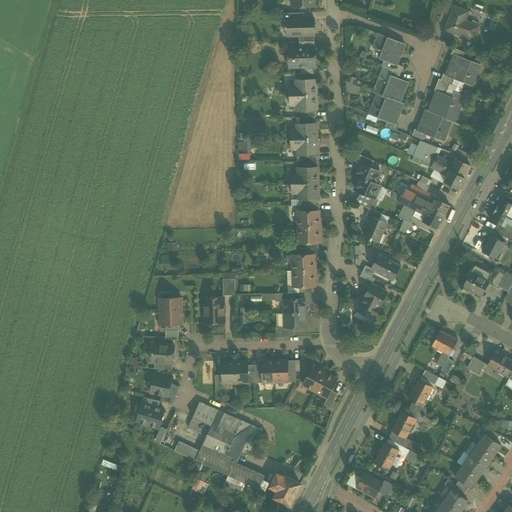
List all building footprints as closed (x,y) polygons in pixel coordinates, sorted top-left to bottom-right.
[(453,1),(450,0),(445,0),(441,12),(447,15),(453,1)] [(470,12),(454,6),(445,30),(474,41),(479,26),(466,21),(470,12)] [(299,35),(314,35),(315,35),(315,19),(304,19),(286,19),(286,20),(286,26),(285,26),(285,29),(286,29),(287,36),(299,35)] [(382,66),(389,69),(391,63),(396,65),(396,64),(400,55),(401,55),(405,45),(378,34),(373,48),(382,52),(379,58),(385,61),(382,66)] [(300,67),(315,67),(315,47),(314,47),(299,47),(289,48),(289,68),(300,67)] [(454,55),(462,58),(465,53),(454,48),(451,55),(453,56),(454,55)] [(462,58),(454,55),(453,56),(450,65),(450,66),(447,75),(446,76),(454,79),(452,85),(462,89),(465,83),(472,86),(474,79),(475,80),(481,65),(462,58)] [(389,69),(400,73),(403,67),(396,64),(396,65),(391,63),(389,69)] [(391,76),(398,79),(400,73),(389,69),(387,75),(390,77),(391,76)] [(452,85),(454,79),(446,76),(447,75),(443,74),(441,80),(450,84),(452,85)] [(361,92),(361,77),(346,76),(346,92),(361,92)] [(377,94),(400,103),(404,93),(408,82),(398,79),(391,76),(390,77),(388,82),(379,79),(373,92),(377,94)] [(290,96),(316,95),(316,79),(314,79),(299,79),(296,79),(296,86),(289,86),(290,96)] [(448,90),(450,84),(441,80),(439,80),(436,86),(448,90)] [(446,95),(448,90),(436,86),(434,91),(436,92),(437,92),(446,95)] [(446,95),(437,92),(436,92),(433,102),(432,101),(428,112),(452,121),(455,122),(465,96),(455,92),(452,98),(446,95)] [(400,112),(404,104),(400,103),(377,94),(371,108),(372,108),(369,114),(387,121),(395,124),(400,112)] [(299,111),(315,111),(316,111),(316,95),(290,96),(290,105),(296,105),(296,111),(299,111)] [(446,135),(452,121),(428,112),(425,111),(421,121),(422,121),(418,131),(426,135),(434,138),(437,131),(446,135)] [(395,124),(387,121),(385,127),(396,131),(398,125),(395,124)] [(291,140),(317,139),(317,123),(315,123),(300,123),(297,124),(297,130),(290,130),(291,140)] [(412,135),(423,140),(426,135),(418,131),(415,129),(412,135)] [(300,155),(316,155),(317,155),(317,139),(291,140),(291,149),(297,149),(297,155),(300,155)] [(418,146),(435,153),(438,148),(420,141),(418,146)] [(434,161),(465,178),(471,167),(456,159),(453,164),(438,155),(438,154),(435,153),(418,146),(414,156),(429,163),(431,160),(434,161)] [(361,163),(371,168),(374,162),(358,154),(355,161),(360,164),(361,163)] [(459,190),(465,178),(434,161),(431,160),(429,163),(414,156),(412,160),(419,163),(431,168),(446,176),(444,182),(459,190)] [(371,168),(361,163),(360,164),(355,175),(361,177),(375,184),(380,172),(371,168)] [(292,184),(318,183),(318,167),(316,167),(301,167),(298,168),(298,174),(292,174),(292,184)] [(511,173),(507,170),(501,181),(511,186),(511,173)] [(375,184),(361,177),(355,190),(362,193),(374,199),(375,198),(379,200),(382,201),(387,189),(375,184)] [(416,188),(426,193),(429,186),(419,182),(416,188)] [(302,199),(317,199),(318,199),(318,183),(292,184),(292,193),(299,193),(299,199),(302,199)] [(414,202),(443,218),(450,206),(426,193),(416,188),(413,186),(411,190),(407,188),(402,197),(414,202)] [(374,199),(362,193),(357,203),(369,208),(374,211),(379,200),(375,198),(374,199)] [(437,229),(443,218),(414,202),(402,197),(401,196),(398,202),(404,205),(401,211),(411,216),(414,210),(425,216),(422,221),(437,229)] [(495,210),(511,218),(511,204),(501,199),(495,210)] [(374,211),(369,208),(366,214),(372,217),(372,216),(387,223),(389,218),(374,211)] [(490,220),(511,232),(511,218),(495,210),(490,220)] [(298,227),(319,227),(319,211),(318,211),(303,211),(298,211),(298,227)] [(411,216),(401,211),(398,217),(408,223),(412,216),(411,216)] [(372,216),(372,217),(363,235),(382,244),(386,234),(382,233),(387,223),(372,216)] [(304,243),(319,243),(320,243),(319,227),(298,227),(298,243),(304,243)] [(496,259),(505,243),(490,236),(482,252),(496,259)] [(393,281),(401,266),(378,254),(371,269),(375,271),(393,281)] [(293,271),(314,271),(314,255),(304,255),(293,255),(293,271)] [(372,277),(375,271),(371,269),(366,266),(363,272),(372,277)] [(463,287),(481,297),(489,281),(485,279),(488,274),(475,267),(472,272),(471,272),(463,287)] [(315,287),(314,271),(293,271),(287,271),(288,293),(293,293),(299,293),(299,287),(314,287),(315,287)] [(504,274),(497,271),(491,283),(507,290),(503,299),(511,303),(511,302),(511,274),(505,271),(504,274)] [(235,272),(223,272),(222,294),(235,294),(235,272)] [(369,282),(372,277),(363,272),(362,272),(359,277),(369,282)] [(387,292),(371,284),(365,295),(364,298),(380,306),(387,292)] [(284,299),(293,299),(293,293),(288,293),(275,293),(275,302),(284,302),(284,299)] [(380,306),(364,298),(365,295),(363,294),(361,297),(355,300),(351,308),(357,311),(358,309),(374,317),(380,306)] [(204,298),(204,323),(224,323),(223,297),(215,298),(214,296),(211,296),(210,298),(204,298)] [(171,298),(159,299),(160,312),(182,311),(182,298),(171,298)] [(284,313),(305,313),(305,299),(293,299),(284,299),(284,302),(284,313)] [(374,317),(358,309),(357,311),(354,316),(371,324),(374,317)] [(182,311),(160,312),(160,325),(178,324),(182,324),(182,311)] [(294,327),(306,327),(305,313),(284,313),(285,327),(294,327)] [(276,335),(294,335),(294,327),(285,327),(276,327),(276,335)] [(436,364),(443,367),(448,358),(449,355),(450,356),(458,340),(440,331),(432,346),(442,352),(436,364)] [(174,346),(152,344),(151,353),(149,355),(149,359),(151,361),(151,362),(173,364),(173,362),(175,360),(175,357),(173,354),(174,346)] [(507,377),(511,368),(511,360),(496,352),(488,366),(507,377)] [(473,371),(480,360),(474,357),(467,368),(473,371)] [(441,371),(447,374),(454,362),(448,358),(443,367),(441,371)] [(288,382),(288,360),(275,361),(275,383),(288,382)] [(486,364),(480,360),(473,371),(479,375),(486,364)] [(248,384),(248,361),(235,362),(235,384),(248,384)] [(275,383),(275,361),(262,361),(262,383),(275,383)] [(235,384),(235,362),(222,362),(222,384),(235,384)] [(315,391),(325,373),(312,366),(302,385),(315,391)] [(425,370),(421,378),(435,385),(442,389),(446,381),(425,370)] [(327,398),(337,379),(325,373),(315,391),(327,398)] [(168,397),(172,379),(154,375),(150,393),(168,397)] [(409,408),(424,416),(428,409),(423,406),(435,385),(421,378),(420,380),(419,380),(408,399),(412,402),(409,408)] [(252,426),(199,402),(187,428),(206,437),(199,451),(178,442),(174,451),(258,490),(265,476),(232,461),(236,454),(238,455),(252,426)] [(164,410),(142,404),(137,422),(159,428),(164,410)] [(421,422),(424,416),(409,408),(406,414),(402,411),(391,431),(392,432),(406,439),(406,438),(416,420),(421,422)] [(511,428),(511,419),(500,419),(500,427),(511,428)] [(160,443),(166,429),(161,426),(154,440),(160,443)] [(486,434),(496,441),(500,435),(489,429),(486,434)] [(406,439),(392,432),(388,439),(400,445),(416,454),(420,446),(406,438),(406,439)] [(486,434),(484,433),(477,444),(493,456),(501,445),(496,441),(486,434)] [(400,445),(388,439),(386,443),(398,450),(400,445)] [(397,455),(399,450),(398,450),(386,443),(385,443),(374,462),(389,470),(397,455)] [(493,456),(477,444),(469,455),(486,467),(493,456)] [(416,454),(400,445),(398,450),(399,450),(397,455),(415,464),(419,463),(423,457),(416,454)] [(486,467),(469,455),(462,466),(479,478),(486,467)] [(479,478),(462,466),(454,477),(459,480),(469,487),(471,488),(479,478)] [(382,484),(383,483),(364,473),(361,479),(353,474),(348,484),(356,489),(357,488),(375,498),(380,490),(382,484)] [(289,505),(300,484),(286,477),(285,478),(277,474),(270,487),(278,491),(274,498),(289,505)] [(197,478),(193,490),(204,493),(208,482),(197,478)] [(451,489),(462,497),(466,492),(456,485),(447,479),(444,484),(451,489)] [(456,485),(466,492),(469,487),(459,480),(456,485)] [(385,486),(382,484),(380,490),(383,491),(382,493),(387,496),(393,486),(387,483),(385,486)] [(443,500),(460,511),(467,500),(462,497),(451,489),(443,500)] [(436,511),(437,511),(459,511),(460,511),(443,500),(436,511)]
